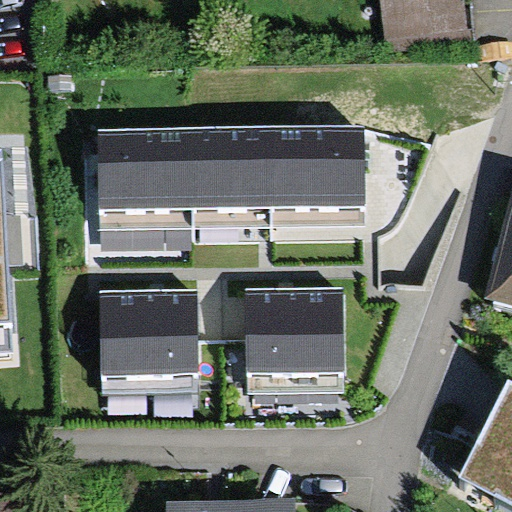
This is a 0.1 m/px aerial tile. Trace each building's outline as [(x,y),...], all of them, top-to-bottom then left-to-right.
[(465,0),(384,0),(392,55),(472,43),(465,0)] [(368,125),(93,129),(95,230),(369,226),(368,125)] [(0,330),(12,329),(0,171),(0,330)] [(511,201),(484,298),(511,305),(511,201)] [(199,291),(101,291),(102,390),(199,390),(199,291)] [(346,292),(244,292),(244,390),(346,390),(346,292)] [(511,511),(511,400),(464,490),(506,511),(511,511)] [(0,494),(0,511),(26,511),(26,494),(0,494)] [(291,511),(292,501),(167,502),(167,511),(291,511)]
